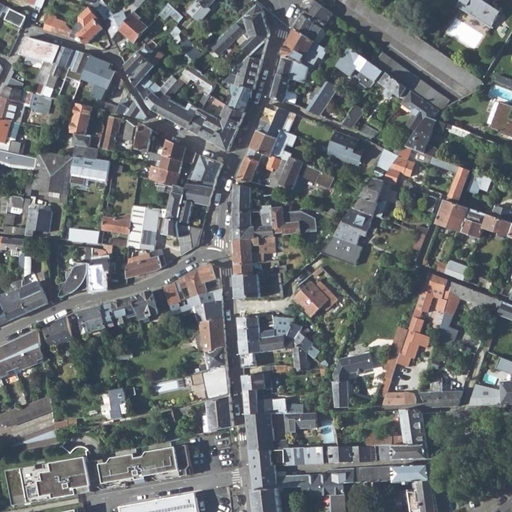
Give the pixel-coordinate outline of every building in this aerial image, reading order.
[(196,0),(188,11),(194,16),(201,8),(210,16),(216,8),(211,3),(213,0),(196,0)] [(235,0),(235,1),(244,9),(254,0),(253,0),(235,0)] [(314,0),(303,14),(316,23),(324,29),(329,21),(334,14),(314,0)] [(341,0),(474,91),(485,84),(483,81),(433,46),(420,37),(418,35),(400,23),(392,17),(367,0),(341,0)] [(461,0),(458,6),(492,28),(502,13),(481,0),(461,0)] [(103,17),(113,38),(120,29),(133,14),(135,11),(132,8),(111,17),(109,13),(100,1),(96,6),(103,17)] [(406,1),(401,9),(400,10),(406,13),(411,5),(406,1)] [(0,20),(9,8),(0,2),(0,20)] [(166,6),(160,14),(166,19),(171,14),(179,22),(183,17),(181,15),(169,3),(166,6)] [(216,46),(219,46),(227,38),(232,43),(246,32),(246,29),(247,27),(245,18),(263,12),(262,7),(257,3),(214,42),(216,46)] [(70,38),(87,43),(103,28),(99,19),(89,8),(81,17),(81,22),(75,27),(77,31),(70,38)] [(7,19),(23,27),(25,22),(28,17),(12,9),(7,19)] [(396,10),(392,17),(400,23),(403,18),(406,13),(400,10),(401,9),(396,10)] [(215,82),(220,85),(224,81),(267,41),(269,33),(263,12),(245,18),(247,27),(251,39),(243,47),(239,42),(204,73),(215,82)] [(44,29),(52,31),(57,17),(50,14),(44,29)] [(133,14),(120,29),(136,42),(149,27),(140,19),(133,14)] [(297,29),(315,42),(324,29),(316,23),(303,14),(295,29),(297,30),(297,29)] [(400,23),(418,35),(421,31),(403,18),(400,23)] [(75,27),(65,36),(70,38),(77,31),(75,27)] [(290,40),(287,46),(285,56),(295,59),(303,64),(310,67),(314,70),(317,64),(316,61),(319,57),(323,60),(329,51),(315,42),(297,29),(297,30),(292,39),(290,40)] [(163,40),(166,44),(172,38),(168,34),(163,40)] [(61,46),(30,37),(25,47),(22,53),(32,56),(31,58),(41,60),(43,68),(38,81),(47,84),(51,73),(55,63),(57,58),(61,46)] [(186,53),(193,61),(201,54),(188,40),(184,44),(180,40),(177,43),(183,50),(186,53)] [(235,84),(252,89),(267,41),(224,81),(235,84)] [(338,57),(342,60),(351,47),(346,44),(338,57)] [(47,84),(53,86),(59,68),(58,67),(60,64),(66,66),(73,50),(61,46),(57,58),(55,63),(51,73),(47,84)] [(124,62),(132,77),(152,53),(155,49),(151,46),(146,52),(143,50),(140,53),(136,50),(124,62)] [(351,47),(342,60),(338,66),(348,74),(352,77),(355,72),(359,75),(357,78),(362,80),(360,82),(370,89),(376,82),(377,80),(384,71),(375,65),(351,47)] [(78,80),(82,82),(86,71),(92,56),(76,51),(69,70),(80,73),(78,80)] [(160,58),(152,53),(132,77),(141,92),(149,87),(146,85),(148,83),(143,79),(160,58)] [(182,57),(190,64),(191,64),(193,61),(186,53),(182,57)] [(413,92),(440,111),(446,108),(451,100),(383,53),(375,65),(384,71),(413,92)] [(92,56),(86,71),(104,80),(100,89),(107,93),(111,84),(117,73),(113,66),(113,64),(92,56)] [(297,81),(307,82),(310,67),(303,64),(295,59),(285,56),(279,76),(291,79),(297,81)] [(191,77),(208,89),(203,98),(206,100),(208,96),(215,82),(204,73),(201,71),(191,64),(190,64),(184,71),(191,77)] [(402,97),(406,100),(413,92),(384,71),(377,80),(395,93),(401,97),(402,97)] [(117,73),(111,84),(120,89),(123,82),(117,73)] [(173,75),(162,87),(157,94),(150,88),(149,87),(141,92),(153,110),(161,99),(178,79),(173,75)] [(320,94),(320,95),(329,80),(330,79),(324,75),(315,91),(320,94)] [(279,76),(274,97),(286,102),(298,107),(302,97),(299,93),(290,90),(291,85),(290,85),(291,79),(279,76)] [(40,94),(43,95),(45,90),(22,84),(22,83),(10,78),(7,86),(40,94)] [(322,116),(341,87),(329,80),(320,95),(320,94),(309,111),(322,116)] [(225,105),(242,111),(244,104),(231,99),(235,84),(224,81),(220,85),(215,82),(208,96),(216,100),(225,105)] [(155,82),(150,88),(157,94),(162,87),(155,82)] [(33,107),(36,110),(40,94),(7,86),(0,99),(17,103),(26,105),(33,107)] [(392,98),(395,93),(388,88),(385,92),(385,95),(387,98),(392,98)] [(440,111),(413,92),(406,100),(405,101),(401,106),(410,112),(413,111),(414,115),(407,125),(417,132),(428,116),(436,119),(440,111)] [(40,94),(36,110),(49,113),(52,97),(43,95),(40,94)] [(94,107),(100,109),(103,101),(100,100),(99,102),(76,96),(74,102),(79,104),(94,107)] [(117,113),(145,120),(145,117),(136,101),(133,96),(132,96),(123,106),(117,113)] [(204,112),(210,101),(215,104),(216,100),(208,96),(206,100),(200,110),(204,112)] [(0,99),(0,117),(11,120),(17,103),(0,99)] [(153,110),(190,130),(196,118),(161,99),(153,110)] [(26,105),(17,103),(11,120),(12,120),(17,121),(21,122),(26,105)] [(74,132),(87,134),(94,107),(79,104),(72,131),(74,132)] [(222,122),(211,116),(209,120),(198,113),(196,118),(190,130),(228,151),(229,152),(244,112),(242,111),(225,105),(220,116),(223,117),(222,122)] [(259,131),(279,139),(283,131),(284,128),(291,113),(271,105),(259,131)] [(367,111),(358,105),(343,125),(353,129),(367,111)] [(289,130),(296,115),(291,113),(284,128),(289,130)] [(114,152),(117,141),(115,140),(116,133),(118,133),(122,119),(110,116),(102,150),(114,152)] [(420,152),(431,155),(434,148),(424,144),(430,128),(440,132),(442,126),(447,129),(449,124),(436,119),(428,116),(417,132),(406,146),(412,148),(420,152)] [(0,149),(4,150),(8,135),(12,120),(11,120),(0,117),(0,149)] [(17,121),(12,120),(8,135),(13,136),(17,121)] [(121,151),(131,153),(132,145),(136,126),(128,120),(121,151)] [(136,126),(132,145),(139,146),(143,124),(136,126)] [(138,148),(149,152),(153,130),(143,124),(139,146),(138,148)] [(362,132),(375,138),(379,133),(367,125),(362,132)] [(295,148),(299,137),(292,135),(288,133),(283,131),(279,139),(259,131),(252,149),(272,157),(272,155),(290,163),(292,158),(293,155),(285,152),(288,145),(295,148)] [(337,131),(336,133),(359,141),(360,139),(337,131)] [(87,134),(74,132),(72,145),(76,146),(75,156),(84,157),(98,159),(100,150),(90,148),(92,135),(87,134)] [(336,133),(327,154),(336,157),(335,159),(342,161),(340,165),(348,168),(350,164),(353,157),(362,160),(366,149),(358,146),(359,141),(336,133)] [(470,137),(484,142),(486,138),(472,133),(470,137)] [(484,145),(493,148),(496,142),(486,138),(484,145)] [(182,161),(192,163),(195,152),(168,141),(164,156),(182,161)] [(399,156),(404,149),(402,148),(401,150),(394,146),(393,146),(384,142),(382,146),(385,148),(399,156)] [(407,162),(412,148),(406,146),(404,149),(399,156),(394,163),(390,170),(383,180),(393,183),(396,184),(400,172),(404,161),(407,162)] [(385,148),(380,158),(394,163),(399,156),(385,148)] [(0,161),(11,165),(37,168),(38,158),(4,150),(0,149),(0,161)] [(270,186),(278,189),(279,187),(290,163),(272,155),(272,157),(252,149),(238,179),(252,182),(261,162),(269,165),(269,164),(278,168),(270,186)] [(34,189),(69,194),(75,156),(39,150),(38,158),(37,168),(34,189)] [(431,155),(420,152),(418,159),(430,163),(432,156),(431,155)] [(179,173),(182,161),(164,156),(154,153),(153,159),(157,160),(156,167),(160,168),(179,173)] [(202,181),(216,183),(223,164),(201,155),(194,176),(189,174),(188,179),(202,181)] [(450,196),(460,200),(472,171),(452,163),(432,156),(430,163),(430,164),(458,174),(458,176),(450,196)] [(98,159),(84,157),(81,174),(108,179),(111,162),(98,159)] [(359,167),(362,160),(353,157),(350,164),(359,167)] [(290,163),(279,187),(282,188),(282,187),(292,191),(297,179),(299,175),(304,164),(292,158),(290,163)] [(377,165),(390,170),(394,163),(380,158),(377,165)] [(159,182),(176,186),(179,173),(160,168),(156,167),(152,166),(148,179),(157,181),(159,182)] [(374,174),(383,177),(386,170),(376,167),(374,174)] [(471,185),(487,191),(492,178),(485,176),(476,172),(472,182),(471,185)] [(353,207),(374,215),(378,204),(377,203),(382,191),(387,193),(390,186),(392,187),(393,183),(383,180),(376,177),(366,191),(353,207)] [(194,203),(209,206),(216,183),(202,181),(201,186),(186,183),(185,188),(183,199),(180,211),(178,221),(187,223),(187,226),(188,227),(203,230),(205,221),(195,218),(195,222),(189,221),(190,214),(194,203)] [(173,194),(169,210),(180,211),(183,199),(185,188),(181,187),(176,186),(159,182),(158,189),(170,192),(170,193),(173,194)] [(236,184),(235,213),(252,212),(252,196),(261,196),(260,190),(236,184)] [(0,204),(9,205),(11,195),(0,193),(0,204)] [(25,213),(30,214),(30,211),(32,199),(27,198),(11,195),(9,205),(8,211),(21,213),(25,213)] [(429,211),(436,213),(441,199),(429,195),(428,199),(430,201),(431,207),(429,211)] [(437,223),(462,231),(470,208),(463,206),(446,200),(437,223)] [(180,237),(186,253),(193,249),(188,227),(187,226),(177,224),(178,221),(180,211),(169,210),(134,206),(133,212),(131,231),(130,240),(129,247),(130,247),(156,250),(160,216),(166,217),(164,233),(180,237)] [(511,222),(511,210),(511,211),(496,206),(493,216),(511,222)] [(336,234),(334,236),(339,238),(355,244),(357,245),(361,234),(366,236),(374,215),(353,207),(347,217),(344,221),(336,234)] [(273,217),(274,233),(284,232),(284,235),(302,232),(300,222),(290,223),(285,223),(285,218),(283,208),(271,209),(272,210),(273,217)] [(462,231),(481,238),(485,227),(484,226),(485,225),(489,215),(470,208),(462,231)] [(347,217),(331,209),(328,213),(340,219),(344,221),(347,217)] [(52,214),(30,211),(30,214),(30,216),(28,229),(27,236),(35,236),(36,229),(49,231),(52,214)] [(105,227),(131,231),(133,212),(129,212),(126,214),(122,214),(122,217),(108,215),(106,215),(105,227)] [(234,212),(234,229),(235,229),(252,228),(252,212),(235,213),(234,212)] [(485,225),(484,226),(510,235),(511,230),(511,222),(493,216),(489,215),(485,225)] [(235,229),(235,241),(252,239),(252,238),(261,237),(268,237),(271,237),(275,236),(274,233),(273,217),(263,217),(264,224),(269,224),(269,227),(264,227),(256,228),(252,228),(235,229)] [(420,233),(428,236),(430,230),(417,225),(415,230),(420,233)] [(27,236),(28,229),(5,226),(4,233),(27,236)] [(188,227),(193,249),(198,245),(203,230),(188,227)] [(326,239),(330,242),(334,236),(336,234),(332,231),(326,239)] [(414,249),(422,252),(428,236),(420,233),(414,249)] [(74,241),(99,244),(100,236),(76,234),(74,241)] [(252,239),(235,241),(236,258),(253,257),(253,254),(265,253),(277,252),(275,236),(271,237),(268,237),(261,237),(252,238),(252,239)] [(21,268),(25,268),(27,240),(0,237),(0,249),(15,251),(14,256),(22,256),(21,268)] [(129,247),(130,240),(115,239),(114,245),(129,247)] [(94,286),(94,289),(107,287),(107,270),(112,270),(112,257),(108,257),(108,252),(114,252),(114,245),(104,244),(104,249),(94,247),(94,264),(94,286)] [(160,256),(163,267),(167,265),(162,249),(158,250),(160,256)] [(236,258),(236,265),(254,264),(254,263),(265,262),(265,253),(253,254),(253,257),(236,258)] [(163,267),(160,256),(140,261),(139,256),(130,259),(128,277),(159,269),(163,267)] [(435,269),(445,273),(450,260),(451,259),(448,257),(445,264),(439,261),(435,269)] [(445,273),(453,276),(458,263),(450,260),(445,273)] [(457,277),(464,281),(467,274),(471,262),(465,260),(463,267),(465,269),(464,271),(460,269),(457,277)] [(69,293),(94,286),(94,264),(76,262),(78,267),(71,268),(68,273),(67,278),(69,282),(60,284),(61,297),(69,293)] [(200,267),(205,283),(206,283),(221,278),(220,268),(208,263),(200,267)] [(254,268),(254,264),(236,265),(237,276),(254,274),(255,276),(261,275),(262,275),(262,268),(254,268)] [(205,283),(200,267),(183,278),(179,280),(183,290),(187,289),(190,288),(193,298),(209,293),(208,293),(206,283),(205,283)] [(454,282),(430,272),(425,284),(422,294),(426,296),(432,298),(433,295),(440,298),(436,310),(445,313),(446,307),(448,301),(449,300),(451,292),(454,282)] [(237,276),(239,298),(240,298),(257,297),(265,296),(269,296),(269,292),(262,292),(261,275),(255,276),(254,274),(237,276)] [(278,295),(284,297),(282,284),(282,277),(281,274),(273,275),(274,296),(278,295)] [(464,281),(470,282),(472,276),(467,274),(464,281)] [(284,297),(289,299),(293,286),(301,288),(303,279),(294,275),(282,284),(284,297)] [(479,286),(489,290),(492,282),(482,278),(479,286)] [(170,305),(174,315),(179,313),(181,313),(181,312),(178,302),(181,301),(180,297),(179,293),(183,291),(179,280),(176,283),(165,289),(170,304),(170,305)] [(32,295),(23,299),(29,312),(48,303),(38,281),(28,285),(32,295)] [(295,299),(312,317),(323,306),(326,309),(329,309),(338,301),(338,297),(321,281),(317,285),(313,281),(295,299)] [(451,292),(481,305),(488,307),(485,314),(484,317),(490,318),(493,309),(496,298),(454,282),(451,292)] [(496,293),(504,296),(507,287),(500,284),(496,293)] [(10,320),(29,312),(23,299),(24,288),(13,289),(3,293),(2,300),(5,308),(10,320)] [(157,308),(170,305),(170,304),(165,289),(134,297),(140,318),(140,320),(150,317),(149,315),(159,313),(157,308)] [(188,311),(195,308),(223,301),(222,289),(208,293),(209,293),(193,298),(193,300),(190,305),(186,306),(188,311)] [(422,294),(417,309),(421,310),(426,296),(422,294)] [(265,296),(257,297),(259,316),(266,315),(265,296)] [(119,317),(121,324),(140,318),(134,297),(115,302),(119,317)] [(511,304),(496,298),(493,309),(502,313),(502,314),(511,318),(511,304)] [(2,300),(0,300),(0,309),(2,309),(7,322),(10,320),(5,308),(2,300)] [(195,308),(197,314),(212,310),(212,311),(224,310),(223,301),(195,308)] [(458,303),(448,301),(446,307),(445,313),(454,316),(458,303)] [(115,302),(111,304),(114,318),(119,317),(115,302)] [(103,306),(106,320),(114,318),(111,304),(103,306)] [(479,311),(485,314),(488,307),(481,305),(479,311)] [(89,323),(93,332),(108,328),(106,320),(103,306),(81,312),(84,324),(89,323)] [(409,330),(402,353),(398,363),(408,366),(411,356),(415,358),(420,343),(424,334),(419,332),(423,321),(418,319),(421,310),(417,309),(410,329),(409,330)] [(196,322),(197,325),(199,325),(201,324),(201,323),(213,320),(225,319),(224,310),(212,311),(212,310),(197,314),(199,321),(196,322)] [(67,317),(72,333),(82,329),(80,325),(77,313),(74,314),(67,317)] [(239,319),(240,330),(260,327),(259,316),(242,318),(239,319)] [(55,342),(57,347),(73,340),(72,333),(67,317),(46,327),(52,343),(55,342)] [(307,352),(311,355),(314,352),(316,349),(312,346),(313,343),(300,333),(303,327),(293,323),(295,319),(274,317),(275,325),(276,330),(277,336),(286,335),(307,352)] [(204,338),(207,353),(227,347),(225,319),(213,320),(201,323),(201,324),(203,333),(199,334),(200,339),(204,338)] [(240,330),(241,342),(277,336),(276,330),(266,331),(264,334),(261,334),(260,327),(240,330)] [(400,327),(393,348),(402,351),(409,330),(400,327)] [(31,364),(39,361),(38,358),(45,356),(41,329),(21,338),(31,364)] [(484,339),(481,346),(489,348),(493,336),(485,333),(484,339)] [(431,336),(424,334),(420,343),(427,346),(431,336)] [(263,367),(264,374),(266,374),(272,374),(314,369),(313,361),(312,361),(308,362),(307,352),(286,335),(277,336),(241,342),(244,370),(258,368),(256,353),(294,347),(297,367),(286,365),(263,367)] [(7,344),(15,368),(21,366),(23,368),(31,364),(21,338),(7,344)] [(0,375),(1,377),(10,373),(9,371),(15,368),(7,344),(0,347),(0,375)] [(194,366),(196,374),(202,372),(229,366),(227,347),(207,353),(208,356),(210,362),(194,366)] [(392,348),(384,370),(388,371),(385,377),(379,394),(387,397),(393,380),(398,363),(402,353),(402,351),(393,348),(392,348)] [(351,406),(349,377),(348,376),(350,373),(357,373),(365,373),(374,373),(374,357),(341,358),(336,369),(334,375),(338,406),(338,407),(351,406)] [(426,381),(431,381),(432,378),(433,378),(436,367),(431,365),(426,381)] [(246,391),(259,390),(273,388),(272,379),(266,380),(266,374),(264,374),(244,377),(246,391)] [(511,377),(504,378),(503,382),(504,390),(504,405),(511,404),(511,377)] [(422,394),(429,408),(451,407),(459,406),(464,390),(444,391),(444,381),(433,385),(432,391),(428,392),(427,390),(424,390),(422,394)] [(476,383),(469,406),(482,406),(483,406),(483,385),(476,383)] [(110,391),(113,404),(127,401),(125,390),(124,389),(121,389),(116,390),(110,391)] [(246,391),(248,415),(272,413),(285,413),(305,412),(305,405),(289,405),(288,399),(274,401),(274,400),(260,401),(259,395),(259,390),(246,391)] [(392,394),(389,405),(416,404),(416,393),(392,394)] [(37,401),(41,414),(54,410),(52,399),(52,396),(40,400),(37,401)] [(209,403),(212,432),(227,428),(234,426),(232,398),(209,403)] [(29,404),(34,417),(41,414),(37,401),(29,404)] [(22,407),(26,420),(34,417),(29,404),(22,407)] [(14,410),(18,423),(26,420),(22,407),(14,410)] [(112,410),(114,421),(124,419),(124,415),(123,416),(122,409),(112,410)] [(392,419),(394,419),(403,419),(403,422),(407,441),(407,445),(427,444),(423,413),(417,409),(391,409),(392,419)] [(3,423),(9,427),(18,423),(14,410),(0,415),(0,420),(1,424),(3,423)] [(368,410),(368,419),(387,418),(387,410),(368,410)] [(305,412),(285,413),(287,433),(295,432),(295,428),(297,427),(317,427),(317,412),(305,412)] [(274,440),(272,413),(248,415),(251,451),(270,450),(269,441),(274,440)] [(56,425),(57,429),(82,425),(81,419),(72,421),(73,423),(69,424),(68,421),(56,423),(56,425)] [(46,429),(51,446),(59,444),(57,432),(57,429),(56,425),(46,429)] [(392,428),(393,436),(393,445),(407,445),(407,441),(399,440),(398,426),(395,426),(392,428)] [(39,432),(44,447),(51,446),(46,429),(39,432)] [(31,434),(36,448),(44,447),(39,432),(31,434)] [(24,437),(29,449),(36,448),(31,434),(24,437)] [(377,437),(378,445),(379,445),(393,445),(393,436),(377,437)] [(12,447),(14,452),(29,449),(24,437),(15,440),(12,447)] [(288,439),(275,440),(276,449),(286,449),(288,449),(288,439)] [(379,445),(379,452),(382,452),(382,453),(382,455),(381,455),(381,457),(380,457),(380,460),(381,460),(381,461),(429,458),(427,444),(407,445),(393,445),(379,445)] [(39,465),(9,471),(10,479),(14,482),(16,493),(13,497),(15,506),(45,500),(44,496),(52,495),(52,499),(79,494),(79,490),(93,488),(94,492),(93,488),(109,485),(110,489),(128,486),(131,482),(138,480),(138,483),(148,481),(147,477),(154,476),(154,477),(159,480),(194,474),(188,445),(149,452),(146,456),(138,458),(137,454),(89,462),(88,457),(46,464),(47,468),(39,469),(39,465)] [(331,447),(331,463),(353,462),(353,447),(339,447),(339,446),(331,447)] [(353,447),(353,462),(376,461),(376,452),(376,446),(353,447)] [(286,449),(287,465),(328,463),(328,457),(325,457),(324,447),(288,449),(286,449)] [(251,451),(253,467),(287,465),(286,449),(276,449),(270,450),(251,451)] [(397,483),(406,482),(406,487),(409,487),(409,485),(409,481),(415,481),(419,481),(432,481),(430,465),(394,467),(395,481),(395,483),(397,483)] [(370,468),(371,482),(379,482),(378,467),(370,468)] [(379,482),(387,481),(386,467),(378,467),(379,482)] [(386,467),(387,481),(394,481),(395,481),(394,467),(386,467)] [(371,482),(370,468),(361,468),(362,482),(371,482)] [(333,494),(332,511),(345,511),(346,511),(346,484),(346,483),(356,482),(355,469),(345,469),(339,469),(331,470),(330,474),(330,475),(330,478),(320,475),(306,476),(307,486),(305,486),(303,486),(303,496),(333,494)] [(286,472),(253,473),(255,490),(280,488),(284,487),(290,487),(301,486),(303,486),(305,486),(307,486),(306,476),(289,477),(289,474),(286,474),(286,472)] [(131,482),(128,486),(159,480),(154,477),(154,476),(147,477),(148,481),(138,483),(138,480),(131,482)] [(436,511),(432,481),(419,481),(415,481),(416,485),(416,488),(416,490),(406,490),(407,492),(399,493),(399,500),(410,501),(410,504),(407,506),(407,511),(436,511)] [(284,490),(284,487),(280,488),(255,490),(257,511),(283,511),(281,491),(284,490)] [(198,511),(195,493),(183,495),(181,495),(120,506),(121,511),(198,511)] [(496,511),(511,511),(511,502),(511,503),(509,501),(496,511)]
